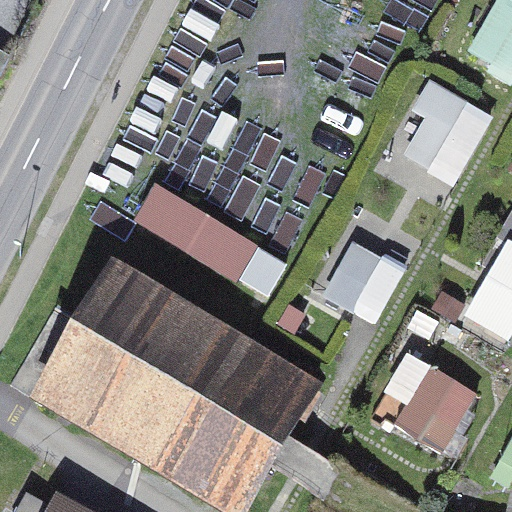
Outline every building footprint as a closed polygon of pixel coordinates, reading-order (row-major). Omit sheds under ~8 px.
[(511,0),(485,0),(457,57),(511,83),(511,0)] [(426,93),(389,166),(446,195),(483,121),(426,93)] [(266,269),(159,209),(141,241),(248,300),(266,269)] [(351,227),(314,301),(372,329),(408,256),(351,227)] [(511,242),(497,235),(461,309),(511,334),(511,242)] [(306,383),(112,270),(41,394),(234,506),(306,383)] [(418,358),(381,431),(439,460),(476,386),(418,358)] [(511,436),(499,462),(511,467),(511,436)] [(119,511),(75,485),(58,511),(119,511)]
